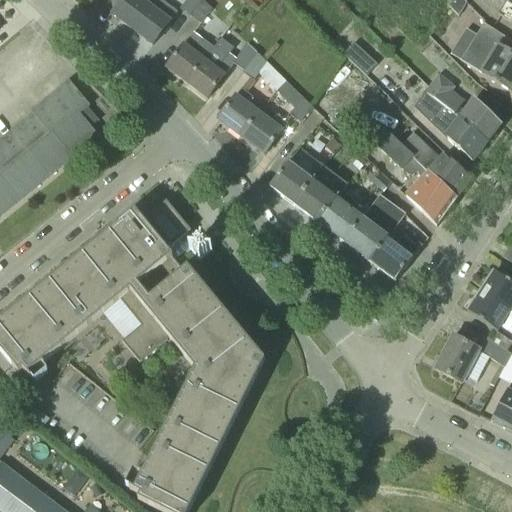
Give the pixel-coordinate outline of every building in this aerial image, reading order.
[(133,32),(150,9),(138,0),(137,0),(121,0),(120,1),(122,3),(112,16),(133,32)] [(177,15),(168,8),(157,0),(156,0),(150,9),(133,32),(153,47),(163,33),(165,35),(171,27),(169,25),(177,15)] [(199,0),(188,0),(180,11),(190,18),(202,2),(199,0)] [(466,6),(460,0),(452,0),(447,8),(458,19),(466,6)] [(190,18),(200,26),(212,12),(202,2),(190,18)] [(511,9),(505,5),(498,16),(511,25),(511,9)] [(505,40),(483,26),(460,63),(511,95),(511,94),(511,57),(499,50),(505,40)] [(213,50),(201,41),(202,41),(193,34),(182,49),(180,47),(175,55),(176,56),(166,71),(187,86),(213,50)] [(223,80),(233,66),(234,66),(233,65),(227,60),(234,51),(220,41),(213,50),(187,86),(207,101),(217,87),(219,89),(225,81),(223,80)] [(355,43),(344,54),(367,76),(378,65),(355,43)] [(244,74),(257,56),(247,46),(237,60),(233,65),(234,66),(233,66),(244,74)] [(258,76),(276,94),(285,83),(257,56),(244,74),(242,75),(253,83),(258,76)] [(443,73),(426,95),(460,121),(487,146),(502,128),(473,100),(465,114),(459,110),(462,105),(448,94),(456,83),(443,73)] [(285,83),(276,94),(294,111),(289,117),(300,125),(312,109),(285,83)] [(0,216),(96,139),(77,115),(87,108),(68,85),(34,113),(35,114),(0,141),(0,216)] [(242,139),(265,109),(253,100),(253,99),(241,90),(218,121),(242,139)] [(426,95),(414,110),(444,138),(471,166),(487,146),(460,121),(426,95)] [(276,117),(265,109),(242,139),(265,157),(288,125),(276,117)] [(457,201),(399,148),(384,133),(381,136),(363,119),(355,127),(373,145),(406,176),(413,177),(416,173),(423,180),(404,198),(436,229),(457,201)] [(438,162),(410,136),(399,148),(457,201),(471,182),(444,156),(438,162)] [(335,157),(341,149),(333,143),(327,150),(335,157)] [(270,190),(294,209),(324,168),(300,150),(270,190)] [(360,171),(367,164),(358,155),(351,163),(360,171)] [(383,194),(391,186),(369,165),(361,173),(383,194)] [(324,168),(294,209),(319,227),(342,194),(348,186),(324,168)] [(319,227),(343,245),(368,213),(342,194),(319,227)] [(368,213),(343,245),(370,266),(387,242),(393,233),(405,217),(379,198),(368,213)] [(102,236),(104,238),(0,324),(0,353),(18,376),(23,372),(28,378),(120,302),(141,328),(122,344),(140,365),(169,341),(195,372),(133,494),(140,498),(138,503),(156,511),(194,511),(195,511),(192,509),(264,364),(199,285),(202,282),(193,272),(191,274),(187,270),(184,273),(175,262),(189,250),(189,252),(190,252),(199,263),(199,264),(200,264),(200,263),(211,254),(212,254),(212,253),(211,253),(202,242),(202,241),(201,241),(200,245),(199,246),(189,234),(190,233),(166,204),(142,223),(134,214),(115,230),(113,227),(102,236)] [(395,284),(420,251),(422,249),(403,236),(395,248),(387,242),(370,266),(395,284)] [(502,260),(511,266),(511,250),(510,249),(502,260)] [(480,294),(511,315),(511,286),(493,274),(480,294)] [(511,315),(480,294),(466,315),(497,335),(502,327),(511,334),(511,315)] [(451,336),(432,373),(462,389),(482,352),(451,336)] [(482,355),(499,367),(504,370),(510,358),(511,357),(490,343),(482,355)] [(510,387),(511,382),(511,358),(510,358),(504,370),(498,381),(510,387)] [(494,389),(498,381),(493,378),(489,387),(494,389)] [(511,394),(507,392),(490,424),(511,435),(511,394)] [(24,401),(16,411),(42,431),(50,421),(24,401)] [(0,458),(12,442),(0,433),(0,458)] [(63,511),(2,465),(1,466),(0,464),(0,511),(63,511)] [(73,498),(87,480),(77,472),(63,490),(73,498)]
